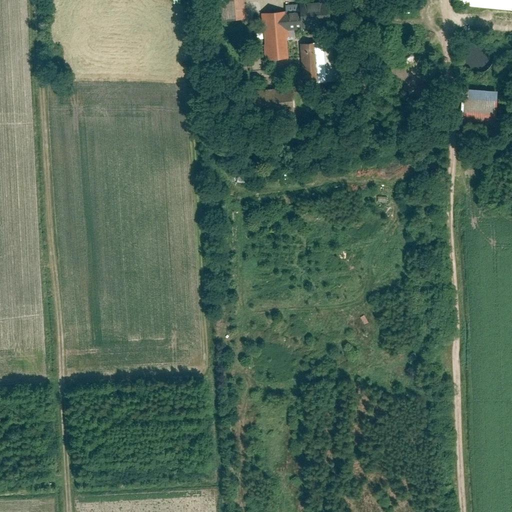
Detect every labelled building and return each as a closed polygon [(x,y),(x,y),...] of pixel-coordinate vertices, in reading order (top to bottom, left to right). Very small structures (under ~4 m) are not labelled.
[(218,0),(220,21),(248,18),(246,0),(218,0)] [(302,12),(304,28),(334,26),(331,0),(304,0),(301,0),(302,12)] [(511,9),(511,0),(456,0),(456,5),(511,9)] [(262,13),(266,61),(288,59),(286,30),(284,13),(284,11),(262,13)] [(284,13),(286,30),(304,28),(302,12),(284,13)] [(301,42),(303,82),(338,80),(336,41),(301,42)] [(295,112),(292,85),(257,89),(261,116),(295,112)] [(463,127),(498,129),(500,89),(466,87),(463,127)]
